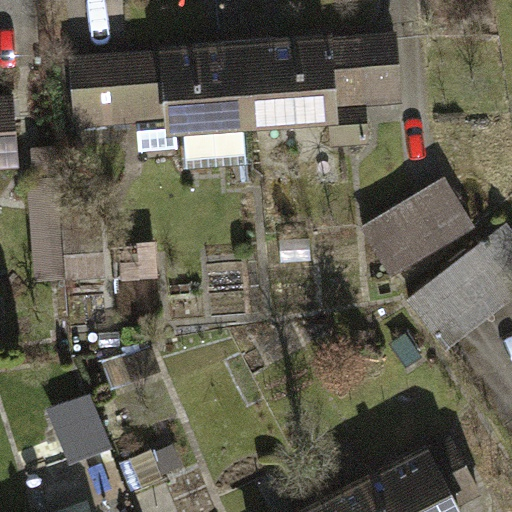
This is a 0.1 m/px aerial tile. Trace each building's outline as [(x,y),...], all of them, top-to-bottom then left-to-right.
[(253,33),(257,143),(331,140),(331,154),(376,152),(375,107),(411,106),(409,39),(285,44),(285,32),(253,33)] [(225,43),(78,49),(81,123),(141,121),(143,170),(189,168),(188,145),(257,143),(253,33),(225,34),(225,43)] [(0,186),(14,186),(12,112),(0,112),(0,186)] [(481,260),(446,209),(368,263),(404,314),(481,260)] [(57,233),(41,234),(43,307),(59,306),(57,233)] [(98,264),(75,265),(77,313),(100,312),(98,264)] [(511,306),(491,278),(416,331),(448,376),(511,330),(511,306)] [(343,511),(493,511),(473,471),(390,511),(365,511),(361,503),(343,511)]
